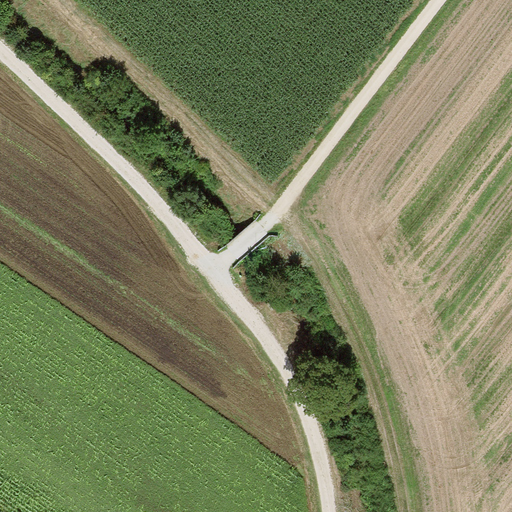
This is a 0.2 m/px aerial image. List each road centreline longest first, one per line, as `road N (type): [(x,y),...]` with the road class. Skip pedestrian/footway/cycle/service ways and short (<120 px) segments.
road 1 (track): [(323,511),(298,397),(256,331),(133,179),(0,53)]
road 2 (track): [(401,511),(398,447),(367,354),(306,252),(272,212)]
road 3 (track): [(434,0),(272,212)]
